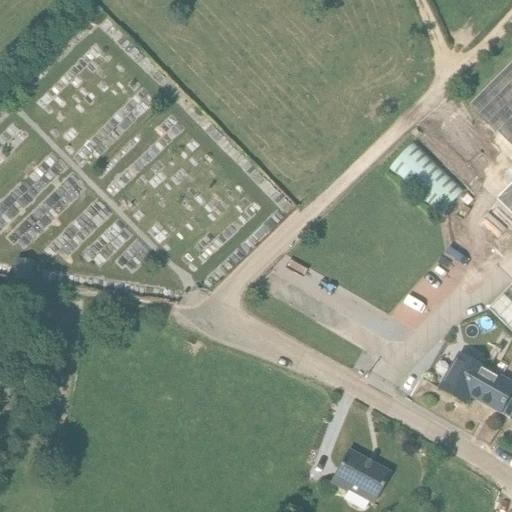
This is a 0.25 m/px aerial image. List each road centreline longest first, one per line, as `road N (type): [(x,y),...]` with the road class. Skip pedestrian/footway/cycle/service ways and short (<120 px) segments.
road 1 (residential): [(206,316),(511,485)]
road 2 (track): [(453,77),(304,217)]
road 3 (unclassified): [(304,217),(206,316)]
